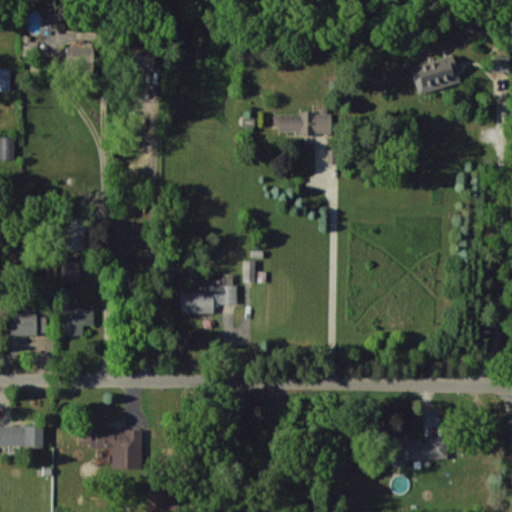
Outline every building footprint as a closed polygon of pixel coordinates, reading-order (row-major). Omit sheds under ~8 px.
[(48,28),(65,28),(65,10),(48,10),(48,28)] [(153,69),(153,44),(124,44),(123,68),(153,69)] [(93,46),(65,45),(65,67),(92,68),(93,46)] [(418,94),(460,81),(452,53),(410,66),(418,94)] [(493,71),(509,71),(510,56),(493,55),(493,71)] [(0,89),(10,90),(11,67),(0,66),(0,89)] [(273,113),(273,129),(298,129),(298,133),(331,133),(331,106),(320,106),(320,113),(273,113)] [(0,158),(15,159),(15,136),(0,135),(0,158)] [(66,249),(84,249),(84,218),(66,218),(66,249)] [(255,259),(243,259),(243,281),(255,281),(255,259)] [(79,280),(79,261),(63,261),(63,280),(79,280)] [(237,282),(204,282),(204,291),(181,291),(181,313),(214,313),(214,303),(237,303),(237,282)] [(63,334),(83,334),(83,324),(93,324),(93,308),(64,307),(63,334)] [(9,333),(45,334),(45,314),(9,313),(9,333)] [(43,425),(0,424),(0,444),(43,446),(43,425)] [(142,429),(107,429),(107,424),(96,424),(96,428),(79,428),(78,443),(90,443),(90,447),(112,447),(112,468),(141,468),(142,429)] [(406,458),(446,457),(446,437),(429,438),(429,440),(408,440),(408,436),(392,436),(392,465),(406,465),(406,458)] [(149,511),(173,511),(172,485),(148,485),(149,511)]
